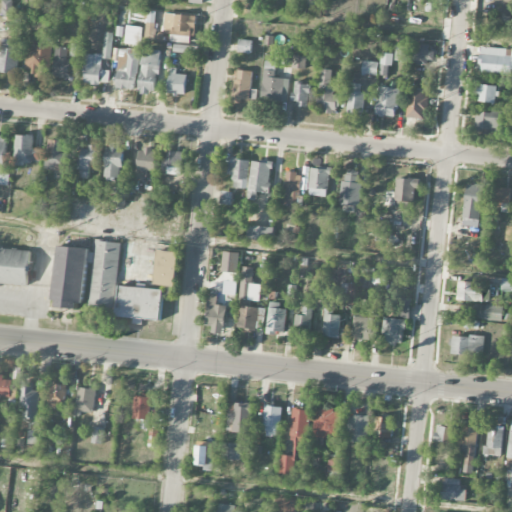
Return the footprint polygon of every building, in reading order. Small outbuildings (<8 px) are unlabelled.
[(14,1),(4,1),(3,15),(13,16),(14,1)] [(196,35),(197,15),(165,14),(164,34),(196,35)] [(141,45),(142,26),(126,26),(125,44),(141,45)] [(19,40),(1,39),(0,62),(0,72),(18,73),(19,40)] [(238,52),(251,54),(252,40),(239,39),(238,52)] [(34,71),(34,77),(49,77),(51,41),(27,40),(26,70),(34,71)] [(396,44),(395,63),(432,64),(432,45),(396,44)] [(111,59),(111,45),(103,45),(103,58),(111,59)] [(199,47),(182,45),(181,53),(198,55),(199,47)] [(81,46),(71,47),(71,57),(82,56),(81,46)] [(479,72),(511,74),(511,49),(482,46),(479,72)] [(70,78),(70,59),(67,59),(68,47),(54,47),(53,77),(70,78)] [(157,94),(159,51),(142,50),(140,93),(157,94)] [(100,84),(100,72),(101,72),(102,54),(85,53),(83,83),(100,84)] [(117,88),(136,89),(138,54),(118,53),(117,88)] [(305,69),(306,57),(294,55),(292,68),(305,69)] [(378,62),(363,61),(362,75),(378,75),(378,62)] [(288,102),(289,79),(274,78),(275,62),(264,62),(262,101),(288,102)] [(316,111),(338,113),(340,96),(334,95),(335,86),(331,85),(332,70),(320,69),(316,111)] [(251,99),(252,71),(234,71),(233,99),(251,99)] [(185,96),(188,75),(170,73),(168,94),(185,96)] [(308,105),(309,83),(294,83),(293,104),(308,105)] [(363,84),(349,83),(348,112),(362,112),(363,84)] [(497,86),(479,84),(477,101),(496,103),(497,86)] [(377,115),(398,117),(400,88),(378,87),(377,115)] [(407,118),(427,118),(428,89),(409,88),(407,118)] [(504,113),(475,112),(475,130),(503,132),(504,113)] [(0,184),(6,185),(10,137),(0,135),(0,184)] [(41,150),(33,149),(34,135),(16,135),(15,162),(41,163),(41,150)] [(66,170),(67,141),(46,140),(46,170),(66,170)] [(122,178),(124,144),(107,144),(106,178),(122,178)] [(97,147),(82,146),(81,178),(90,178),(90,165),(96,165),(97,147)] [(155,170),(156,149),(139,148),(139,170),(155,170)] [(183,152),(165,151),(164,174),(182,175),(183,152)] [(229,175),(234,175),(233,188),(248,188),(250,159),(229,159),(229,175)] [(248,199),(256,200),(257,192),(269,193),(272,162),(252,160),(248,199)] [(339,212),(360,215),(365,162),(359,162),(358,171),(344,170),(339,212)] [(310,196),(328,196),(329,169),(310,168),(310,196)] [(294,193),(300,193),(302,174),(286,172),(281,204),(292,205),(294,193)] [(395,206),(413,207),(414,188),(420,188),(420,179),(396,178),(395,206)] [(462,226),(478,228),(484,186),(468,184),(462,226)] [(126,188),(113,187),(112,203),(126,203),(126,188)] [(494,211),(510,212),(510,188),(494,188),(494,211)] [(247,240),(272,241),(273,227),(247,226),(247,240)] [(90,306),(115,308),(120,242),(95,241),(90,306)] [(54,307),(84,309),(87,248),(58,246),(54,307)] [(30,249),(0,248),(0,283),(29,285),(30,249)] [(180,253),(160,250),(155,284),(176,287),(180,253)] [(252,267),(240,267),(240,300),(252,301),(252,267)] [(373,284),(385,285),(386,274),(374,273),(373,284)] [(501,290),(510,290),(510,279),(502,279),(501,290)] [(236,295),(237,281),(224,280),(224,294),(236,295)] [(457,301),(483,302),(484,282),(458,281),(457,301)] [(117,317),(161,319),(163,289),(119,287),(117,317)] [(230,316),(226,316),(227,305),(217,305),(218,295),(208,294),(206,326),(229,327),(230,316)] [(502,321),(504,306),(475,304),(473,319),(502,321)] [(261,308),(240,305),(237,328),(258,330),(261,308)] [(294,334),(311,334),(312,307),(303,307),(302,315),(295,315),(294,334)] [(267,333),(285,333),(286,308),(268,308),(267,333)] [(333,314),(333,309),(324,309),(323,336),(339,337),(340,315),(333,314)] [(378,341),(381,320),(354,316),(351,337),(378,341)] [(383,342),(404,343),(405,319),(385,318),(383,342)] [(483,356),(484,337),(451,336),(450,354),(483,356)] [(17,389),(18,381),(4,380),(4,374),(0,374),(0,396),(12,397),(13,389),(17,389)] [(33,390),(34,382),(21,382),(20,418),(38,419),(39,391),(33,390)] [(66,406),(67,384),(50,383),(50,406),(66,406)] [(76,413),(95,414),(96,388),(77,388),(76,413)] [(150,419),(152,395),(135,394),(133,418),(150,419)] [(252,404),(228,403),(227,432),(251,432),(252,404)] [(264,435),(280,436),(281,406),(265,406),(264,435)] [(341,413),(334,413),(334,407),(315,406),(314,438),(340,439),(341,413)] [(310,410),(293,409),(290,456),(280,455),(280,474),(296,475),(298,440),(309,440),(310,410)] [(368,443),(369,416),(348,415),(347,442),(368,443)] [(374,437),(392,437),(393,418),(375,417),(374,437)] [(433,441),(451,443),(454,427),(435,425),(433,441)] [(466,452),(465,465),(475,466),(477,427),(462,426),(461,452),(466,452)] [(104,427),(91,427),(91,443),(103,444),(104,427)] [(486,455),(502,456),(503,430),(486,429),(486,455)] [(196,467),(213,468),(214,442),(197,442),(196,467)] [(240,460),(240,443),(221,443),(221,459),(240,460)] [(327,477),(339,478),(340,457),(328,457),(327,477)] [(441,500),(465,500),(465,490),(460,490),(460,479),(441,478),(441,500)] [(298,511),(299,496),(274,495),(273,511),(298,511)]
